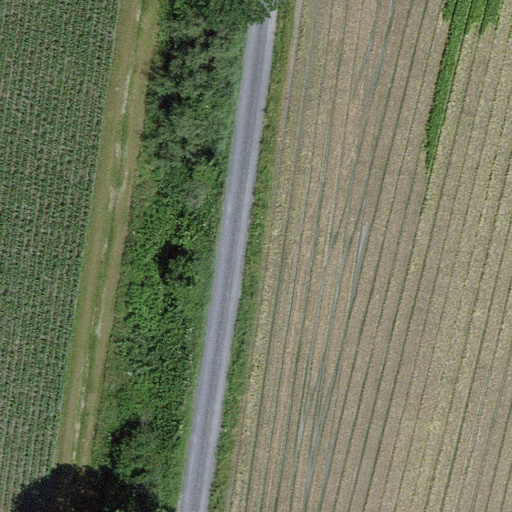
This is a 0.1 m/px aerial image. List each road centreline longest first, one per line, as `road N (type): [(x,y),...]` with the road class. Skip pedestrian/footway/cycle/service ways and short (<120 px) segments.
road 1 (track): [(72,511),(150,0)]
road 2 (track): [(278,0),(207,511)]
